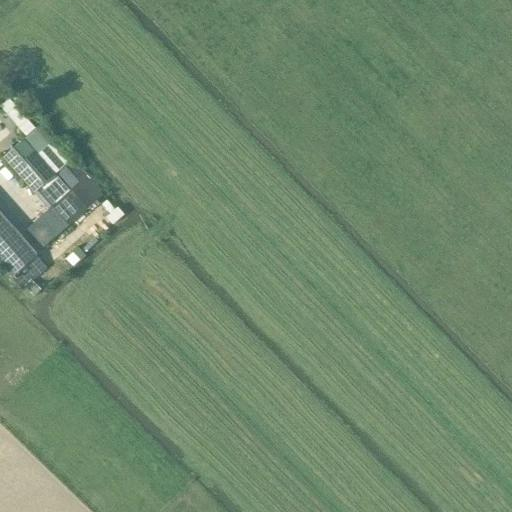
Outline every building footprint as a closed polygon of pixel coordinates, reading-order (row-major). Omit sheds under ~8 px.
[(34,129),(7,99),(0,105),(0,107),(25,136),(34,129)] [(38,126),(23,139),(54,175),(55,174),(70,190),(48,211),(24,231),(40,251),(102,195),(70,159),(38,126)] [(48,211),(70,190),(55,174),(54,175),(23,139),(1,158),(32,194),(48,211)] [(117,208),(106,217),(112,224),(123,215),(117,208)] [(0,264),(17,284),(20,289),(46,267),(42,263),(35,255),(13,229),(0,213),(0,264)] [(70,257),(78,265),(84,258),(76,250),(70,257)] [(28,291),(35,297),(40,291),(34,285),(28,291)]
